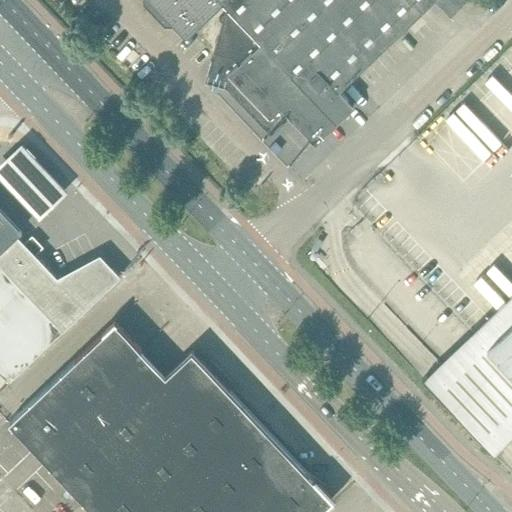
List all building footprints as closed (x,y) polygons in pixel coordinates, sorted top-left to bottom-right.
[(144,0),(144,5),(155,17),(164,18),(166,16),(184,36),(221,1),(221,0),(144,0)] [(212,57),(209,67),(228,72),(229,73),(226,81),(273,130),(289,115),(315,143),(354,105),(339,89),(423,9),(414,0),(221,0),(221,1),(229,8),(219,18),(222,21),(212,57)] [(432,0),(436,0),(450,14),(465,0),(414,0),(423,9),(432,0)] [(511,56),(442,122),(488,170),(511,147),(511,56)] [(0,160),(0,180),(36,219),(64,192),(19,143),(0,160)] [(31,236),(24,243),(16,234),(22,228),(0,205),(0,371),(9,381),(62,330),(63,331),(121,275),(119,274),(100,254),(57,277),(35,254),(41,248),(31,236)] [(165,375),(116,323),(115,322),(9,422),(93,511),(317,511),(331,499),(191,350),(165,375)] [(511,373),(511,322),(487,347),(511,373)]
